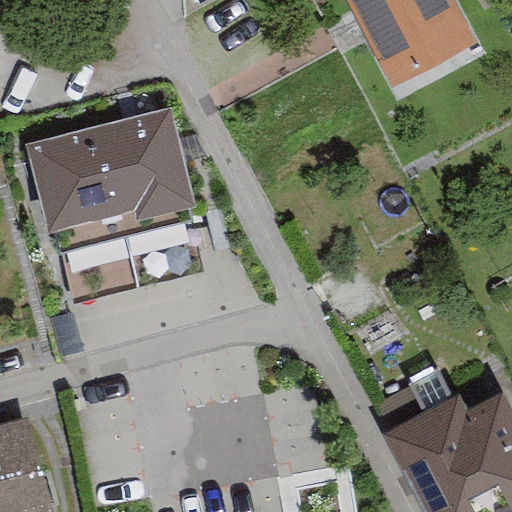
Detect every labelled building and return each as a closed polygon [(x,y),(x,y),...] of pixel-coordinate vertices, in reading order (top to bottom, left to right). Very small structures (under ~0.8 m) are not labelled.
[(451,0),(345,0),(393,92),(477,49),(451,0)] [(168,114),(28,149),(51,239),(134,219),(137,230),(194,215),(168,114)] [(360,256),(321,277),(347,322),(385,301),(360,256)] [(456,404),(382,442),(417,511),(511,511),(511,427),(499,402),(464,420),(456,404)] [(0,511),(51,511),(27,422),(0,430),(0,511)]
